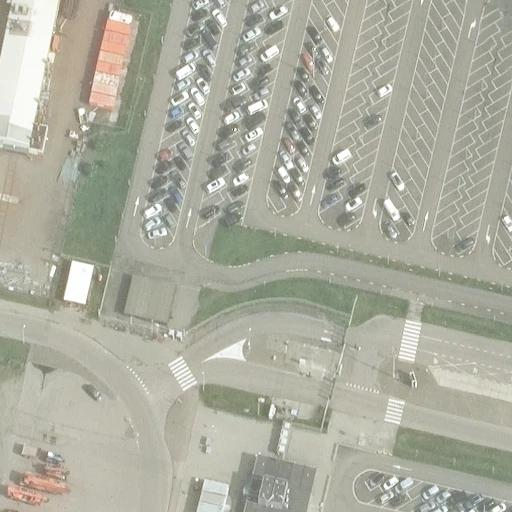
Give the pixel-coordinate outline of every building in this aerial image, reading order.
[(60,0),(13,0),(0,67),(0,148),(30,154),(60,0)] [(98,55),(93,105),(116,107),(122,58),(98,55)] [(84,308),(93,270),(71,265),(63,304),(84,308)] [(165,326),(173,290),(132,281),(124,316),(165,326)] [(257,458),(244,511),(307,511),(317,473),(257,458)]
